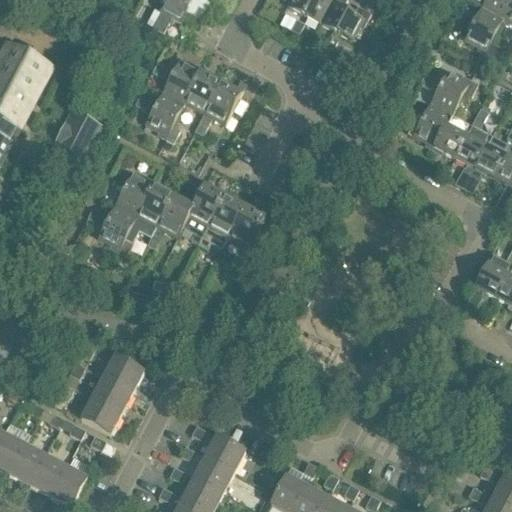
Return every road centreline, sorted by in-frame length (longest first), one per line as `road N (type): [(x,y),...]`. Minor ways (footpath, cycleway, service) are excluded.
road 1 (residential): [(350,434),(333,464),(179,383),(112,511)]
road 2 (residential): [(437,315),(486,222),(299,121)]
road 3 (residential): [(299,121),(302,97),(290,82),(230,46),(252,0)]
road 4 (residential): [(350,434),(405,326),(437,315)]
